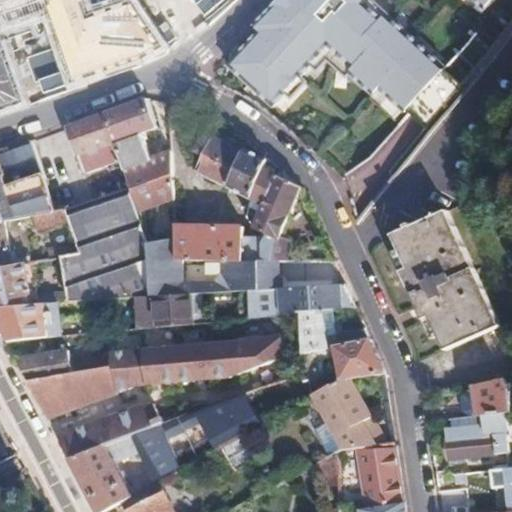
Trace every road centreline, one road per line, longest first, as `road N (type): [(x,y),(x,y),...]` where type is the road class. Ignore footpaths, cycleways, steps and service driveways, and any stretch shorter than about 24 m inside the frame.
road 1 (residential): [(177,67),(312,180),(398,361),(420,511)]
road 2 (residential): [(177,67),(0,126)]
road 3 (residential): [(0,393),(62,511)]
